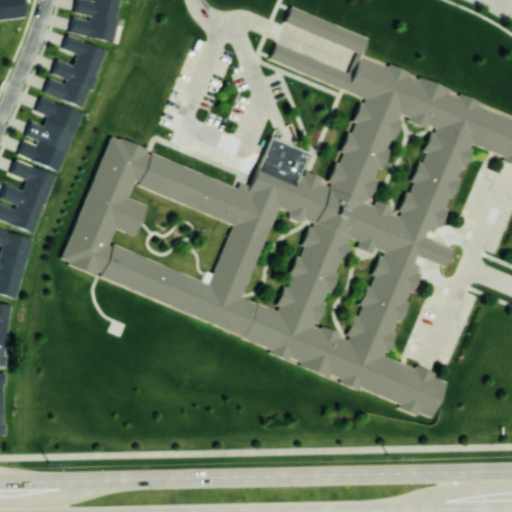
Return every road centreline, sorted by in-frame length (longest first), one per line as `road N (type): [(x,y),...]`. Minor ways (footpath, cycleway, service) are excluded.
road 1 (secondary): [(0,480),(511,469)]
road 2 (secondary): [(206,511),(511,506)]
road 3 (residential): [(46,0),(0,119)]
